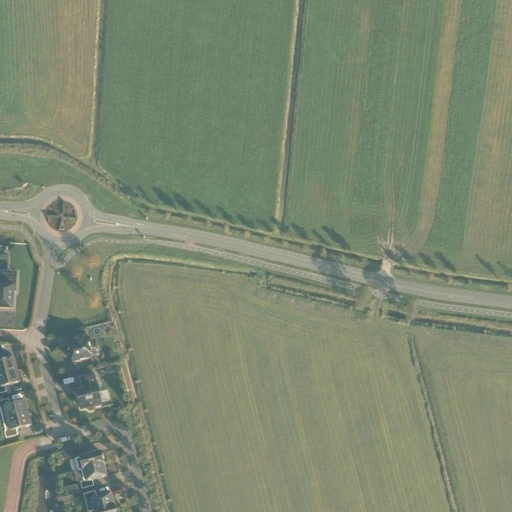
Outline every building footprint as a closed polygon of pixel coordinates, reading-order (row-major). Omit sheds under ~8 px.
[(16,280),(0,279),(0,281),(0,308),(13,309),(13,292),(15,292),(16,280)] [(88,340),(86,333),(69,337),(71,345),(64,346),(67,355),(70,354),(73,363),(92,358),(90,349),(94,348),(91,339),(88,340)] [(0,375),(17,371),(14,359),(0,362),(0,375)] [(112,366),(105,368),(107,375),(114,373),(112,366)] [(20,383),(17,371),(0,375),(0,394),(7,393),(5,386),(20,383)] [(102,405),(94,374),(80,378),(83,390),(76,392),(81,410),(95,406),(95,407),(102,405)] [(0,410),(3,420),(28,414),(25,402),(10,405),(9,399),(0,401),(0,410)] [(31,426),(28,414),(3,420),(6,432),(4,432),(6,439),(18,436),(17,430),(31,426)] [(79,471),(104,464),(101,452),(76,459),(79,471)] [(104,464),(79,471),(81,471),(84,482),(80,483),(82,489),(94,486),(92,480),(107,477),(104,464)] [(70,495),(81,493),(79,484),(68,486),(70,495)] [(91,511),(115,506),(112,494),(97,498),(95,492),(84,495),(87,507),(92,505),(94,511),(90,511),(91,511)]
